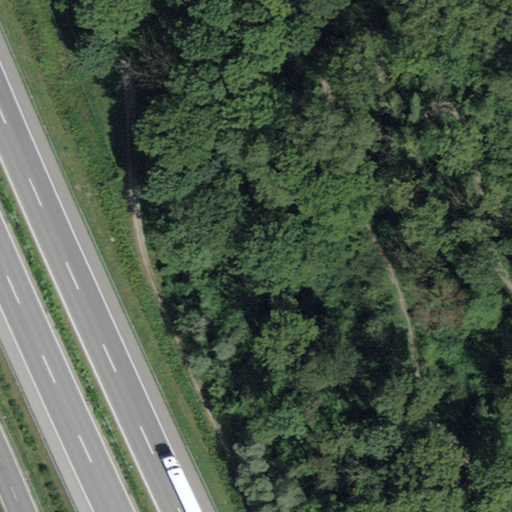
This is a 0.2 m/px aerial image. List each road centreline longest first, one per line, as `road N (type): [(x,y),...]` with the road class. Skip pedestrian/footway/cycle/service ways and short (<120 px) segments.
road 1 (track): [(261,511),(134,240),(124,0)]
road 2 (motorway): [(178,511),(0,112)]
road 3 (motorway): [(0,256),(113,511)]
